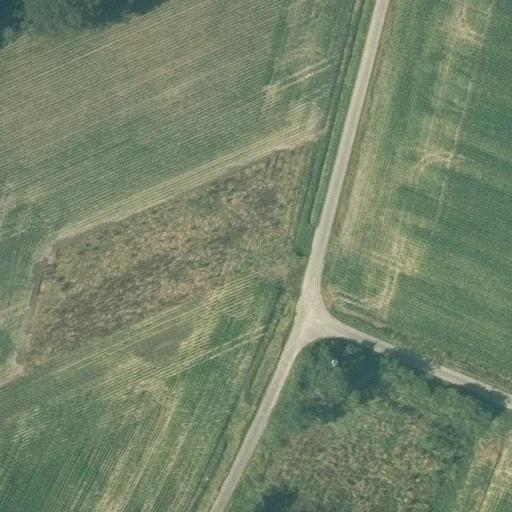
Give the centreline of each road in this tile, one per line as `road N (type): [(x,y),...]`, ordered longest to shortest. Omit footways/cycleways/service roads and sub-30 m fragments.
road 1 (track): [(383,0),(302,316),(205,511)]
road 2 (track): [(302,316),(511,402)]
